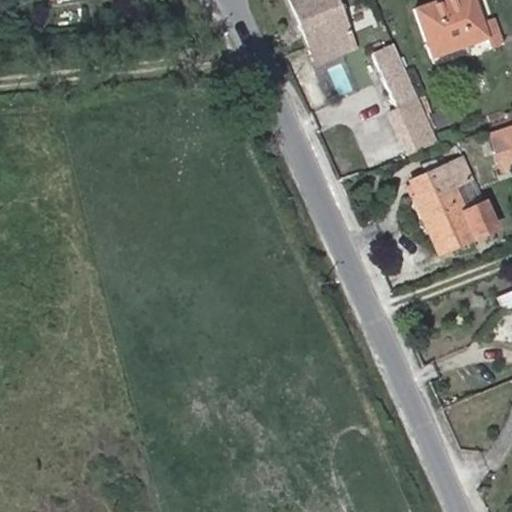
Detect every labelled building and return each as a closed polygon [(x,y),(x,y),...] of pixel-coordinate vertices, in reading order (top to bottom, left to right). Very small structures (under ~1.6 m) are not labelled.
[(353,61),(365,56),(341,0),(308,16),(337,85),(359,75),(353,61)] [(511,30),(511,27),(498,32),(487,0),(486,0),(433,18),(448,66),(501,49),(508,57),(511,56),(511,30)] [(499,177),(511,171),(511,132),(485,144),(499,177)] [(417,160),(411,137),(394,142),(399,166),(417,160)] [(394,142),(375,149),(382,172),(399,166),(394,142)] [(419,167),(417,160),(399,166),(401,174),(419,167)] [(437,227),(454,261),(507,237),(474,163),(426,185),(444,224),(437,227)] [(382,172),(385,180),(401,174),(399,166),(382,172)]
